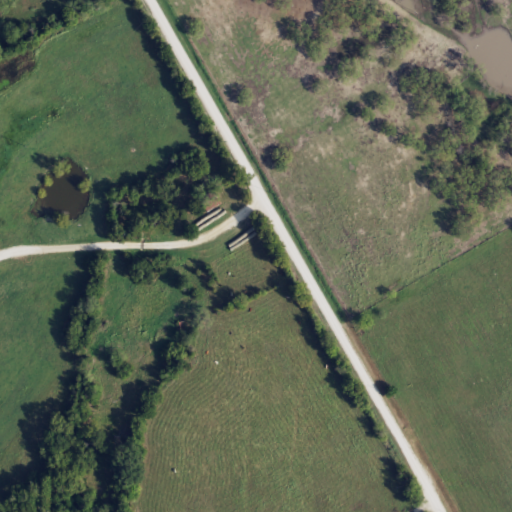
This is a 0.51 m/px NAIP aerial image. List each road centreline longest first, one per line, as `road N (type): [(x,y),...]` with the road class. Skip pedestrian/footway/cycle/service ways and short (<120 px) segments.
road 1 (residential): [(437,511),(153,0)]
road 2 (residential): [(0,254),(174,240),(212,226),(262,191)]
